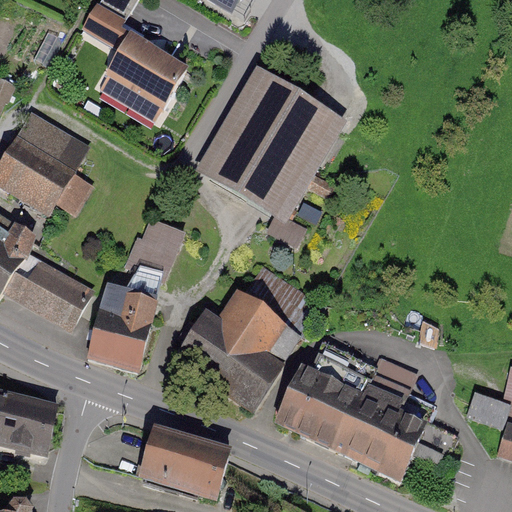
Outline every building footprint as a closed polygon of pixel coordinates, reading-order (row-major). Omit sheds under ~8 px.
[(140,0),(139,0),(104,0),(98,11),(125,26),(140,0)] [(244,0),(201,0),(233,19),(244,0)] [(189,79),(127,44),(97,95),(159,131),(189,79)] [(0,118),(13,89),(0,83),(0,118)] [(287,229),(340,130),(255,85),(202,184),(287,229)] [(17,146),(70,176),(85,150),(33,119),(17,146)] [(78,181),(17,146),(0,175),(0,200),(50,229),(78,181)] [(165,288),(186,237),(153,224),(132,274),(165,288)] [(0,249),(0,299),(23,265),(0,249)] [(28,262),(7,300),(73,336),(94,297),(28,262)] [(174,368),(252,419),(304,342),(227,290),(174,368)] [(109,295),(91,360),(143,374),(161,310),(109,295)] [(305,372),(278,429),(405,488),(434,428),(405,415),(422,379),(383,361),(377,373),(328,349),(315,377),(305,372)] [(510,428),(511,428),(511,376),(506,405),(478,396),(468,420),(508,434),(510,428)] [(59,416),(0,401),(0,451),(48,464),(59,416)] [(508,434),(500,459),(511,463),(511,428),(510,428),(508,434)] [(444,468),(454,437),(434,430),(423,461),(444,468)] [(192,446),(152,436),(140,484),(180,494),(192,446)] [(232,456),(192,446),(180,494),(220,504),(232,456)]
